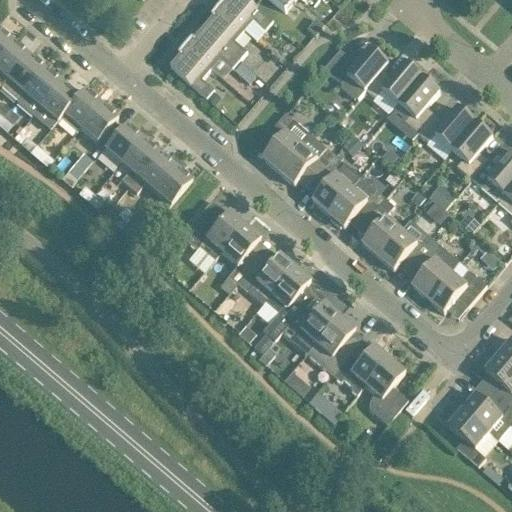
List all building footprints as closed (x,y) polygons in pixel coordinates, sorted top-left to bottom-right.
[(274,26),(253,7),(244,0),(233,0),(228,6),(226,5),(219,13),(245,35),(254,24),(266,35),(268,33),(275,39),(281,31),(274,26)] [(268,0),(286,14),(298,1),(297,0),(268,0)] [(236,45),(245,35),(219,13),(213,20),(214,22),(205,33),(241,64),(248,56),(236,45)] [(317,23),(308,34),(315,40),(316,41),(325,30),(324,30),(317,23)] [(234,73),(241,64),(205,33),(195,44),(193,43),(187,51),(212,73),(221,62),(234,73)] [(0,59),(12,45),(0,34),(0,59)] [(0,90),(1,92),(29,59),(12,45),(0,59),(0,90)] [(203,84),(212,73),(187,51),(180,59),(182,60),(172,72),(208,103),(214,96),(215,94),(203,84)] [(367,94),(384,74),(389,68),(371,52),(358,68),(341,54),(324,73),(342,88),(348,80),(366,95),(367,94)] [(17,106),(45,73),(29,59),(1,92),(17,106)] [(244,66),(236,75),(252,88),(259,80),(244,66)] [(400,109),(423,81),(406,66),(393,82),(384,74),(367,94),(376,102),(383,94),(400,109)] [(34,120),(40,112),(62,87),(45,73),(17,106),(34,120)] [(420,139),(437,119),(427,112),(441,96),(423,81),(400,109),(411,118),(404,126),(420,139)] [(78,101),(62,87),(40,112),(57,126),(64,119),(63,118),(78,101)] [(80,132),(101,107),(84,93),(78,101),(63,118),(64,119),(80,132)] [(214,96),(208,103),(215,109),(221,102),(214,96)] [(97,147),(105,137),(118,122),(101,107),(80,132),(97,147)] [(453,154),(476,126),(459,111),(446,127),(437,119),(420,139),(429,147),(436,140),(453,154)] [(276,148),(263,162),(280,176),(312,138),(286,117),(267,140),(276,148)] [(0,131),(6,137),(7,136),(12,130),(3,122),(0,125),(0,131)] [(473,184),(489,165),(480,157),(494,141),(476,126),(453,154),(464,163),(457,171),(473,184)] [(121,168),(147,137),(143,134),(138,135),(136,137),(125,128),(112,143),(104,153),(121,168)] [(129,191),(159,157),(148,148),(150,145),(150,141),(147,137),(121,168),(129,175),(121,184),(129,191)] [(317,183),(338,160),(312,138),(280,176),(296,190),(308,175),(317,183)] [(30,157),(36,150),(27,142),(21,149),(30,157)] [(30,157),(39,165),(45,158),(36,150),(30,157)] [(506,199),(511,191),(511,156),(511,157),(498,172),(489,165),(473,184),(482,192),(488,185),(505,199),(506,199)] [(153,196),(179,165),(176,162),(171,163),(169,165),(159,157),(129,191),(135,197),(137,198),(145,188),(153,196)] [(329,219),(353,192),(362,182),(338,160),(317,183),(326,190),(313,205),(329,219)] [(183,173),(183,169),(179,165),(153,196),(162,203),(154,213),(162,220),(170,210),(179,200),(192,185),(181,176),(183,173)] [(71,192),(71,191),(77,185),(68,177),(62,184),(71,192)] [(353,192),(329,219),(345,233),(358,217),(369,206),(368,205),(371,202),(377,195),(371,189),(368,181),(363,183),(362,182),(353,192)] [(88,206),(94,199),(85,191),(79,198),(88,206)] [(511,224),(511,226),(511,191),(506,199),(505,199),(498,206),(511,217),(511,224)] [(380,210),(386,203),(377,195),(371,202),(380,210)] [(395,210),(400,204),(391,196),(386,203),(380,210),(389,218),(395,210)] [(418,196),(412,204),(419,210),(426,202),(418,196)] [(88,206),(97,214),(103,207),(94,199),(88,206)] [(190,230),(181,240),(197,254),(199,252),(214,265),(221,257),(244,230),(228,216),(215,231),(200,218),(190,230)] [(121,234),(127,227),(118,219),(112,226),(121,234)] [(379,261),(402,234),(386,221),(363,248),(379,261)] [(416,268),(436,245),(411,224),(402,234),(379,261),(395,275),(408,261),(416,268)] [(145,240),(128,225),(127,227),(121,234),(130,242),(135,247),(138,249),(145,240)] [(244,230),(221,257),(237,270),(234,273),(243,281),(257,266),(248,258),(259,246),(260,244),(244,230)] [(452,277),(461,266),(436,245),(416,268),(425,276),(413,290),(429,304),(452,277)] [(480,246),(472,255),(474,257),(478,252),(484,258),(488,253),(480,246)] [(257,266),(243,281),(252,289),(247,295),(263,309),(265,306),(294,273),(278,259),(276,261),(265,273),(257,266)] [(237,288),(243,281),(234,273),(222,288),(230,296),(237,288)] [(269,329),(263,336),(266,339),(274,346),(281,337),(288,330),(301,314),(293,306),(310,286),(294,273),(265,306),(279,318),(269,329)] [(488,290),(476,280),(470,274),(461,284),(452,277),(429,304),(445,318),(458,303),(469,312),(488,290)] [(247,295),(252,289),(243,281),(237,288),(246,296),(247,295)] [(288,330),(281,337),(291,346),(306,358),(339,321),(336,319),(339,315),(328,306),(325,310),(322,307),(310,322),(302,314),(301,314),(288,330)] [(344,326),(339,321),(306,358),(322,372),(331,380),(351,357),(342,350),(355,335),(352,333),(355,329),(347,323),(344,326)] [(266,339),(254,353),(262,359),(268,353),(274,346),(266,339)] [(511,344),(499,359),(511,370),(511,344)] [(385,356),(378,349),(375,352),(372,350),(360,365),(351,357),(331,380),(340,388),(343,385),(350,391),(352,396),(356,400),(364,390),(365,390),(388,364),(383,359),(385,356)] [(262,359),(259,364),(264,368),(265,369),(274,359),(268,353),(262,359)] [(511,370),(499,359),(486,376),(510,396),(502,405),(511,413),(511,370)] [(387,430),(408,406),(392,392),(404,378),(388,364),(365,390),(375,398),(370,405),(369,413),(371,417),(387,430)] [(298,385),(291,379),(286,384),(293,391),(298,385)] [(477,398),(463,414),(490,438),(499,445),(511,431),(511,413),(502,405),(499,402),(492,411),(477,398)] [(476,454),(490,438),(463,414),(449,431),(464,444),(457,453),(479,472),(487,462),(479,456),(476,454)] [(493,472),(487,479),(499,488),(504,482),(493,472)]
